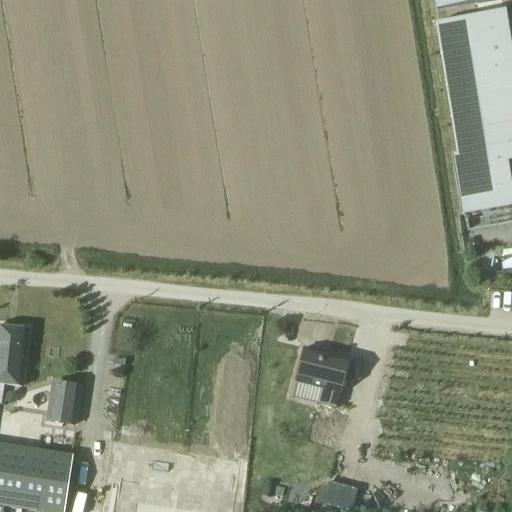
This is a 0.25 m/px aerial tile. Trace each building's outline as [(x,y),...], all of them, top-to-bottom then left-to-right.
[(498,1),(497,0),(433,0),(435,11),(498,1)] [(455,158),(464,214),(510,206),(503,161),(511,159),(511,81),(510,67),(511,66),(511,34),(505,36),(501,13),(435,24),(457,157),(455,158)] [(27,331),(0,327),(0,385),(21,388),(27,331)] [(353,362),(308,351),(300,384),(327,391),(324,405),(341,409),(353,362)] [(0,503),(41,508),(63,511),(71,452),(0,442),(0,503)]
